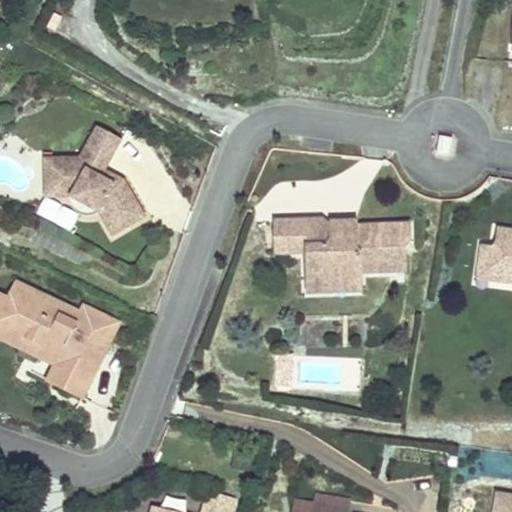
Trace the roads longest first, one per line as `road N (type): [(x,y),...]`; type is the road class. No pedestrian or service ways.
road 1 (residential): [(0,444),(95,469),(140,435),(229,167),(254,128),(309,119),(415,138)]
road 2 (unknown): [(150,404),(285,430),(432,511)]
